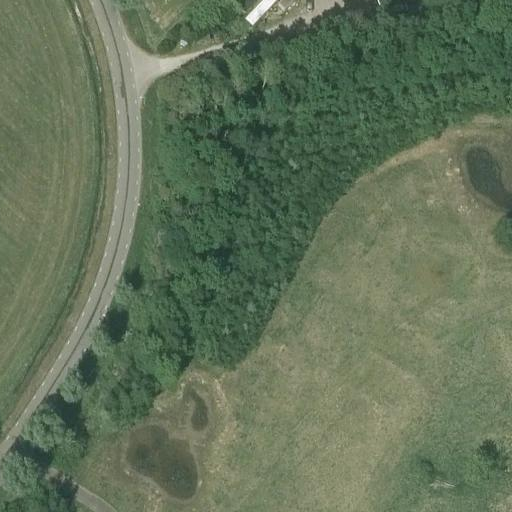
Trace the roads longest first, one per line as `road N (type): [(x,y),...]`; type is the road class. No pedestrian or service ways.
road 1 (unclassified): [(0,468),(82,334),(116,250),(129,164),(125,85),(99,0)]
road 2 (track): [(125,85),(342,4)]
